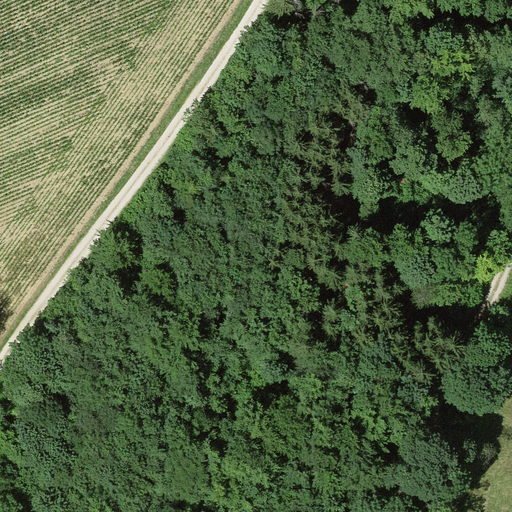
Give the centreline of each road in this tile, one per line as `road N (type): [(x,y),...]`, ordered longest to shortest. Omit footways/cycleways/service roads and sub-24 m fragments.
road 1 (track): [(0,355),(251,0)]
road 2 (track): [(396,511),(511,245)]
